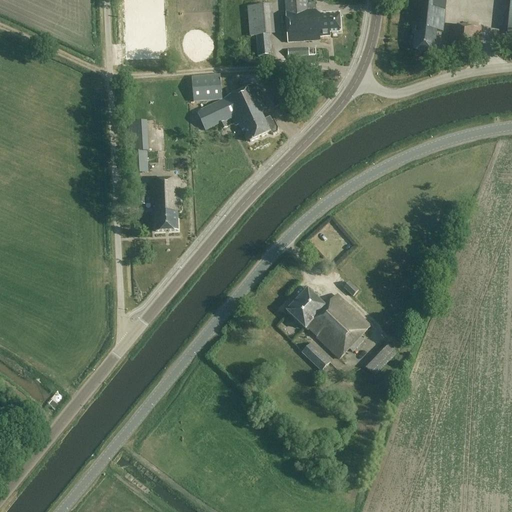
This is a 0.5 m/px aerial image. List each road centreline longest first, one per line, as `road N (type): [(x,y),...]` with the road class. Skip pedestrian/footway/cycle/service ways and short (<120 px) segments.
road 1 (tertiary): [(60,511),(305,222),(351,185),(418,151),(511,127)]
road 2 (track): [(0,27),(111,77),(296,66),(348,73)]
road 3 (tertiary): [(123,344),(357,78)]
road 4 (unclassified): [(123,344),(107,0)]
road 5 (tertiary): [(0,498),(123,344)]
road 6 (unclassified): [(511,67),(393,94),(357,78)]
